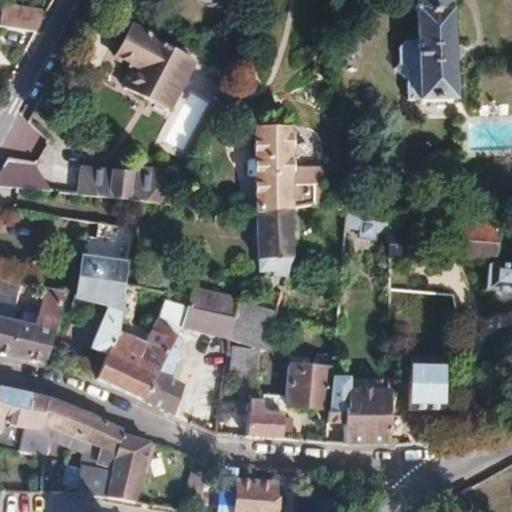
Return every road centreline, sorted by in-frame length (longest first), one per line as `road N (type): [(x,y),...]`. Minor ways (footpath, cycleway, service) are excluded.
road 1 (residential): [(0,374),(50,385),(169,435),(267,459),(439,470)]
road 2 (residential): [(0,121),(65,0)]
